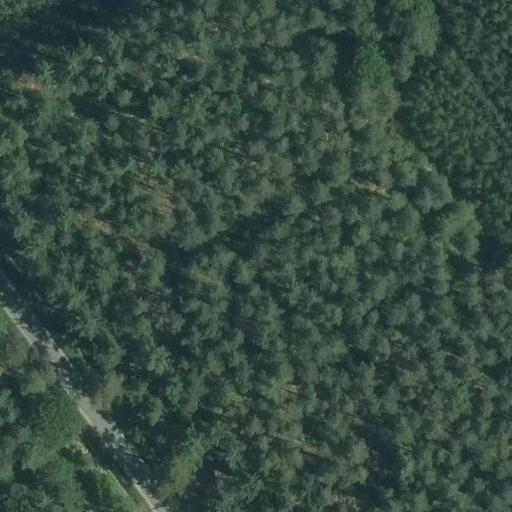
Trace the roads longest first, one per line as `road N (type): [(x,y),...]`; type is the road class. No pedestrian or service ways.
road 1 (tertiary): [(168,511),(0,287)]
road 2 (track): [(511,125),(419,0)]
